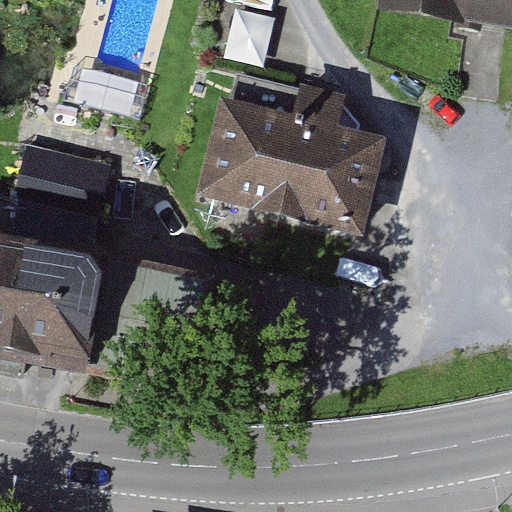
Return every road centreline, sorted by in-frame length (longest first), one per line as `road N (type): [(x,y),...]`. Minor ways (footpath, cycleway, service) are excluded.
road 1 (secondary): [(511,436),(325,465),(251,468),(108,459),(0,440)]
road 2 (track): [(511,315),(108,459)]
road 3 (residential): [(302,0),(327,48),(418,158),(511,312)]
